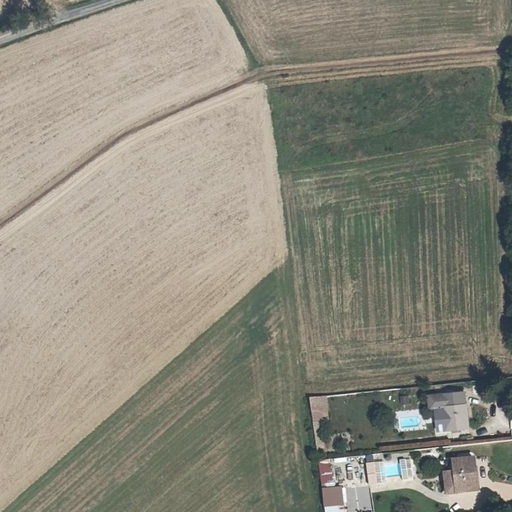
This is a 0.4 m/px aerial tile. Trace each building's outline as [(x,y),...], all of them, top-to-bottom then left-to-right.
[(432,405),(435,405),(437,429),(466,427),(463,388),(431,391),(432,405)] [(308,398),(315,446),(323,444),(322,433),(320,434),(318,422),(329,421),(325,396),(308,398)] [(477,457),(456,459),(457,470),(448,471),(450,492),(479,489),(478,475),(479,474),(477,457)] [(330,459),(319,460),(322,488),(325,511),(343,511),(341,487),(334,488),(330,459)] [(375,462),(368,462),(371,483),(377,483),(375,462)]
